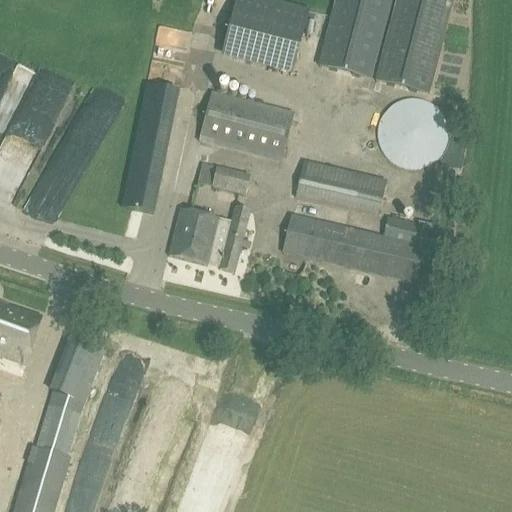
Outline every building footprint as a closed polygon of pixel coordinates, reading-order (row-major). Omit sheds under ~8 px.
[(261,0),(236,0),(226,40),(296,58),(308,12),(261,0)] [(336,0),(319,66),(370,80),(391,0),(336,0)] [(397,0),(376,81),(427,95),(452,0),(397,0)] [(294,113),(211,92),(197,142),(282,163),(294,113)] [(407,173),(412,173),(417,173),(423,172),(427,170),(431,168),(435,164),(441,158),(444,153),(446,148),(447,143),(448,138),(448,133),(447,129),(446,125),(445,122),(443,119),(441,116),(439,114),(436,111),(432,107),(427,105),(422,103),(418,102),(413,102),(408,102),(404,103),(400,104),(396,105),(392,107),(390,109),(386,111),(383,115),(380,120),(377,127),(376,134),(376,137),(376,143),(378,148),(379,153),(382,157),(385,161),(387,163),(390,166),(395,169),(401,171),(407,173)] [(377,219),(386,181),(303,162),(294,200),(377,219)] [(249,176),(202,164),(196,184),(244,196),(249,176)] [(218,271),(234,275),(250,213),(234,209),(230,224),(180,211),(168,257),(207,268),(208,265),(219,268),(218,271)] [(279,255),(437,291),(450,233),(386,219),(382,237),(290,216),(279,255)] [(0,357),(25,366),(41,318),(0,304),(0,357)] [(80,417),(47,407),(35,448),(32,447),(18,491),(12,511),(54,511),(70,458),(68,457),(80,417)]
